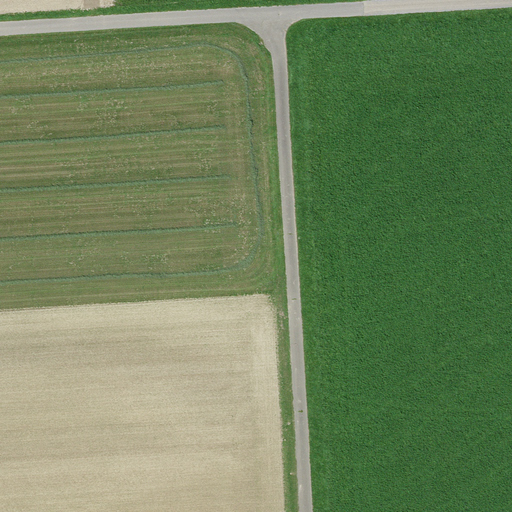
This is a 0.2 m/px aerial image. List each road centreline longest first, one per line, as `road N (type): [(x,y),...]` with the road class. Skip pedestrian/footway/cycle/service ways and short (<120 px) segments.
road 1 (track): [(511,0),(0,30)]
road 2 (track): [(275,13),(307,511)]
